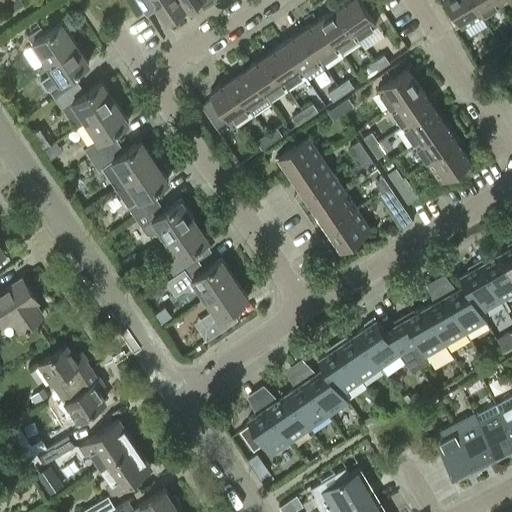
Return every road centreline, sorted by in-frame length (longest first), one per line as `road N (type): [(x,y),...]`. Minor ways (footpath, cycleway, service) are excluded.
road 1 (residential): [(175,386),(0,128)]
road 2 (residential): [(307,305),(150,72)]
road 3 (residential): [(307,305),(511,193)]
road 4 (residential): [(511,164),(414,0)]
road 5 (residential): [(175,386),(307,305)]
road 6 (residential): [(261,511),(175,386)]
road 7 (residential): [(150,72),(259,0)]
